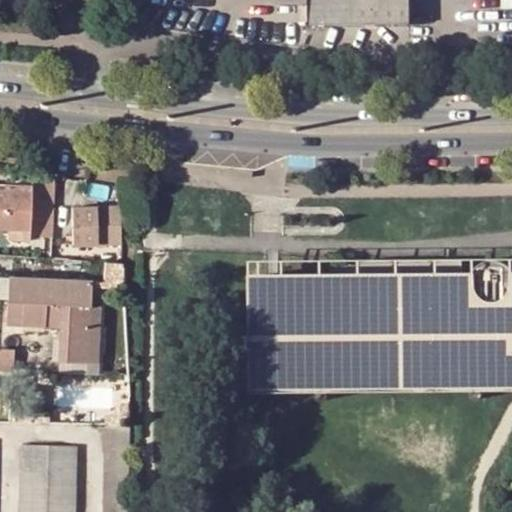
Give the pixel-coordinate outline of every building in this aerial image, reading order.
[(309,0),(309,6),(300,6),(300,20),(309,20),(309,24),(409,24),(408,0),(309,0)] [(50,235),(52,185),(32,184),(32,189),(0,187),(0,228),(31,230),(30,233),(35,234),(50,235)] [(73,205),(75,244),(122,243),(120,203),(73,205)] [(511,391),(511,258),(246,261),(246,393),(511,391)] [(59,362),(61,325),(45,324),(25,323),(8,322),(9,309),(10,277),(3,276),(0,327),(0,365),(59,370),(59,362)] [(91,306),(92,282),(10,277),(9,309),(26,310),(25,323),(45,324),(45,319),(61,320),(61,325),(59,362),(89,363),(91,306)] [(91,306),(89,363),(98,364),(101,307),(91,306)] [(25,323),(26,310),(9,309),(8,322),(25,323)] [(59,370),(98,372),(98,364),(89,363),(59,362),(59,370)] [(130,511),(131,423),(106,423),(104,511),(130,511)] [(20,511),(74,511),(75,446),(22,445),(20,511)]
